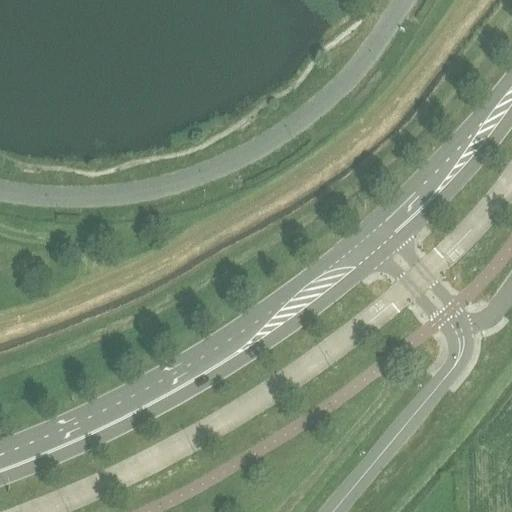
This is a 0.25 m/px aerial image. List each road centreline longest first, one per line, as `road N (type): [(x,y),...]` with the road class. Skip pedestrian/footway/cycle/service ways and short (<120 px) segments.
road 1 (tertiary): [(378,237),(239,343),(73,433)]
road 2 (unclassified): [(334,511),(452,367),(462,332),(378,237)]
road 3 (tertiary): [(511,94),(378,237)]
